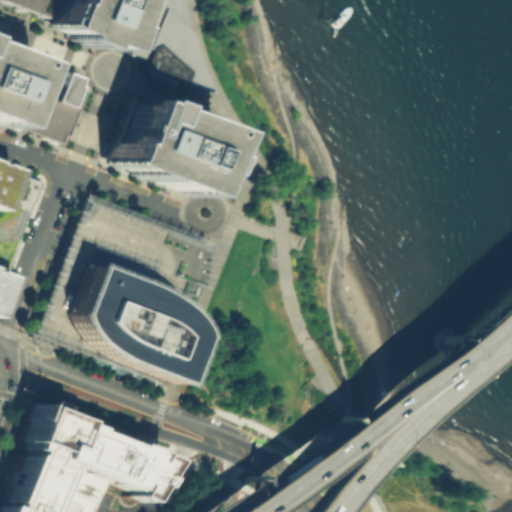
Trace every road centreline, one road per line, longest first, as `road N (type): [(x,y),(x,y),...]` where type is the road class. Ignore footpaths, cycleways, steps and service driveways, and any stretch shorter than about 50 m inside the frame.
road 1 (residential): [(230,447),(209,426),(0,346)]
road 2 (residential): [(4,374),(202,445),(230,447)]
road 3 (motorway): [(260,511),(428,387)]
road 4 (motorway): [(409,398),(238,511)]
road 5 (residential): [(65,170),(0,341)]
road 6 (motorway): [(331,511),(443,396)]
road 7 (residential): [(230,447),(306,470),(353,511)]
road 8 (motorway): [(423,410),(327,511)]
road 9 (residential): [(189,212),(65,170)]
